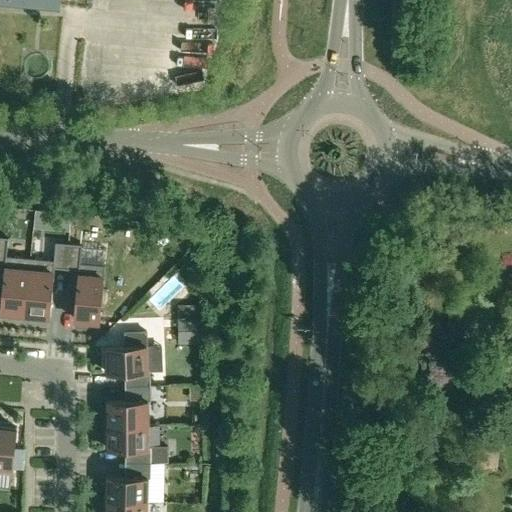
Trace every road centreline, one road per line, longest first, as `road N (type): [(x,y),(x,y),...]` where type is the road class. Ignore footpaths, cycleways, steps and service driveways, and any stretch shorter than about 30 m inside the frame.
road 1 (residential): [(0,366),(68,373),(62,511)]
road 2 (unclassified): [(182,145),(0,132)]
road 3 (secondary): [(326,347),(302,511)]
road 4 (secondary): [(324,511),(326,347)]
road 5 (secondary): [(326,347),(355,201)]
road 6 (secondary): [(315,200),(326,347)]
